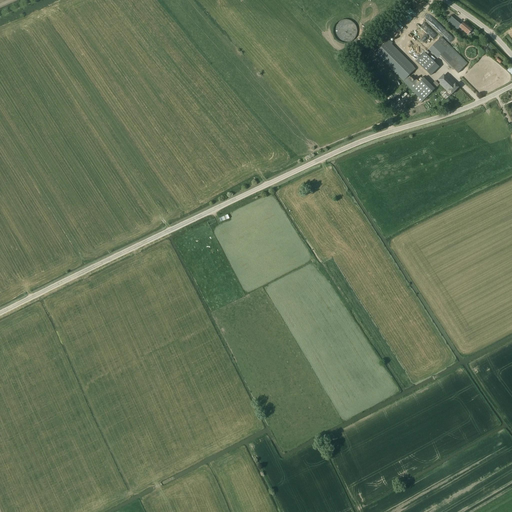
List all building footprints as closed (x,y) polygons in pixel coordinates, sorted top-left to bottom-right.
[(468,35),(473,29),(464,22),(461,25),(451,16),(447,20),(458,30),(460,28),(468,35)] [(458,73),(468,63),(441,37),(429,50),(437,59),(439,57),(453,71),(454,69),(458,73)] [(403,82),(421,100),(420,102),(421,103),(422,102),(439,85),(435,81),(432,85),(424,77),(419,82),(416,79),(413,82),(408,77),(416,69),(387,41),(376,53),(404,81),(403,82)] [(431,76),(439,67),(425,53),(416,61),(431,76)] [(452,95),(459,87),(456,84),(456,83),(448,75),(445,76),(444,74),(438,80),(440,82),(439,84),(447,92),(448,91),(445,94),(449,97),(452,95)]
